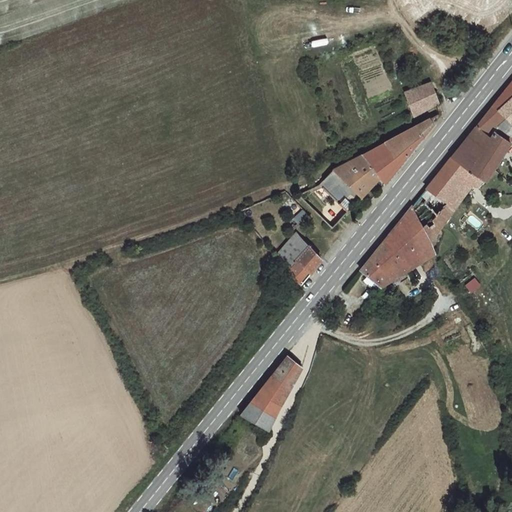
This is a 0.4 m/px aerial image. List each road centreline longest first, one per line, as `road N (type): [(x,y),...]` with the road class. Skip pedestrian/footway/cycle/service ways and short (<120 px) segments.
road 1 (primary): [(141,511),(511,51)]
road 2 (track): [(457,118),(442,117),(61,268),(0,281)]
road 3 (track): [(439,306),(410,331),(375,342),(352,343),(300,314)]
